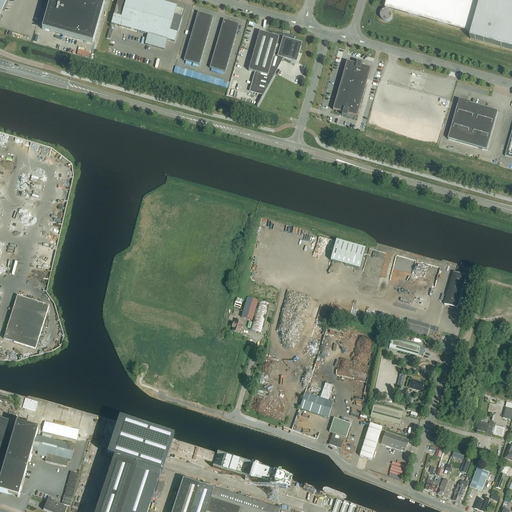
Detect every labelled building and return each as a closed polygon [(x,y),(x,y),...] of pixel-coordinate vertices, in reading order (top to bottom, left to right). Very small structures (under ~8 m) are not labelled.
[(50,0),(42,30),(93,45),(105,2),(96,0),(50,0)] [(145,45),(164,50),(167,41),(175,43),(182,19),(174,16),(177,7),(161,2),(153,0),(126,0),(126,3),(118,0),(111,25),(148,35),(145,45)] [(511,0),(387,0),(385,8),(472,33),(470,39),(470,38),(511,50),(511,0)] [(184,61),(199,66),(213,17),(198,13),(184,61)] [(210,69),(225,73),(239,25),(223,20),(210,69)] [(259,32),(248,71),(258,74),(253,90),(264,93),(257,106),(257,107),(275,73),(277,69),(282,60),(283,59),(284,58),(287,59),(291,61),(293,62),(294,60),(296,56),(297,54),(298,52),(300,48),(298,47),(291,44),(295,37),(291,37),(290,37),(282,36),(281,36),(272,34),(272,35),(272,36),(259,32)] [(77,54),(89,58),(90,53),(79,49),(77,54)] [(342,113),(341,116),(347,117),(347,115),(357,117),(371,69),(361,66),(362,64),(357,62),(356,65),(346,62),(333,110),(342,113)] [(230,81),(176,67),(174,73),(229,87),(230,81)] [(498,112),(470,104),(459,101),(448,140),(487,151),(498,112)] [(331,260),(330,261),(360,269),(365,250),(336,241),(331,260)] [(457,309),(466,276),(454,273),(445,305),(457,309)] [(46,306),(40,304),(17,296),(4,340),(14,343),(36,350),(49,307),(46,306)] [(235,307),(242,308),(243,299),(237,298),(235,307)] [(250,331),(261,334),(269,305),(259,301),(250,331)] [(427,339),(429,330),(430,326),(407,320),(404,332),(427,339)] [(233,332),(239,333),(240,330),(241,331),(242,327),(241,327),(242,324),(236,322),(235,325),(233,325),(232,328),(234,329),(233,332)] [(418,357),(421,347),(392,338),(389,349),(418,357)] [(423,383),(419,382),(411,380),(409,388),(421,392),(421,390),(423,391),(424,385),(423,385),(423,383)] [(305,393),(299,409),(328,419),(334,403),(329,401),(333,387),(325,384),(321,398),(305,393)] [(403,411),(374,403),(370,417),(399,425),(403,411)] [(408,407),(407,411),(411,412),(410,415),(417,417),(418,414),(421,415),(422,411),(408,407)] [(511,410),(505,409),(503,419),(511,420),(511,414),(511,410)] [(0,451),(9,422),(0,419),(0,451)] [(334,419),(329,433),(346,439),(351,425),(334,419)] [(148,511),(152,502),(157,504),(158,500),(153,498),(155,492),(158,481),(172,439),(173,437),(120,420),(120,422),(108,457),(114,459),(102,497),(100,502),(96,511),(148,511)] [(78,430),(44,422),(42,432),(76,440),(78,430)] [(503,437),(505,429),(496,427),(496,424),(490,423),(489,425),(479,423),(477,431),(487,433),(486,437),(490,438),(491,436),(493,437),(494,435),(503,437)] [(0,482),(0,492),(2,493),(18,498),(32,451),(38,452),(37,455),(46,457),(45,462),(67,467),(68,462),(70,463),(71,461),(74,450),(75,446),(67,444),(36,436),(38,431),(17,424),(0,482)] [(370,424),(359,456),(371,460),(382,428),(370,424)] [(385,433),(381,444),(404,452),(408,441),(385,433)] [(329,445),(341,449),(343,442),(335,439),(336,436),(332,434),(329,445)] [(465,461),(461,472),(466,474),(470,463),(465,461)] [(454,468),(448,465),(446,471),(452,473),(454,468)] [(252,466),(249,476),(256,478),(259,468),(252,466)] [(504,466),(502,472),(496,489),(501,490),(509,468),(504,466)] [(471,485),(470,488),(482,493),(489,474),(478,469),(471,485)] [(70,507),(72,500),(79,475),(71,473),(62,505),(70,507)] [(434,483),(434,482),(431,481),(432,478),(429,477),(426,484),(427,485),(425,490),(430,492),(434,483)] [(183,480),(172,511),(190,511),(200,485),(183,480)] [(435,481),(434,482),(434,483),(430,492),(435,494),(440,481),(438,480),(437,482),(435,481)] [(454,485),(444,480),(438,495),(448,499),(454,485)] [(165,483),(158,481),(155,492),(161,494),(165,483)] [(463,499),(467,489),(469,484),(465,482),(463,487),(457,503),(460,504),(462,499),(463,499)] [(200,485),(190,511),(206,511),(214,490),(213,490),(200,485)] [(457,503),(463,487),(458,485),(454,495),(455,496),(453,501),(457,503)] [(214,490),(206,511),(279,511),(280,509),(214,488),(213,490),(214,490)] [(48,498),(46,505),(43,511),(46,511),(50,511),(54,502),(51,501),(52,499),(48,498)] [(475,510),(480,511),(485,511),(490,500),(485,498),(483,501),(479,499),(475,510)] [(54,502),(50,511),(58,511),(61,505),(54,502)]
